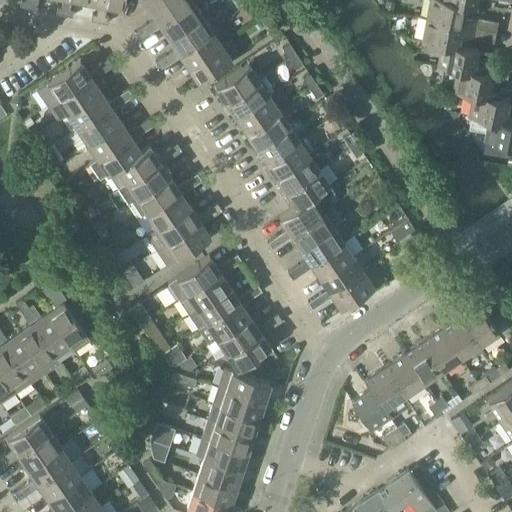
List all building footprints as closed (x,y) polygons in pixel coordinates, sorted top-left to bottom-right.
[(37,2),(34,1),(29,0),(20,0),(20,5),(36,8),(37,2)] [(89,0),(99,2),(96,13),(105,15),(107,4),(103,3),(103,0),(89,0)] [(154,0),(148,4),(156,16),(146,22),(151,30),(160,23),(158,20),(188,0),(154,0)] [(168,35),(201,13),(192,0),(188,0),(158,20),(160,23),(168,35)] [(431,0),(428,16),(478,26),(480,17),(465,14),(468,3),(468,2),(455,0),(431,0)] [(74,9),(70,8),(61,6),(57,6),(56,12),(72,15),(74,9)] [(268,25),(275,21),(268,10),(261,15),(268,25)] [(109,16),(105,15),(96,13),(92,12),(91,19),(108,22),(109,16)] [(201,13),(168,35),(176,46),(167,52),(171,59),(181,53),(178,49),(211,27),(201,13)] [(478,26),(428,16),(424,39),(443,42),(443,41),(460,44),(460,43),(462,32),(476,35),(478,26)] [(151,30),(146,22),(136,30),(141,37),(151,30)] [(188,64),(221,42),(211,27),(178,49),(181,53),(188,64)] [(439,63),(458,67),(458,66),(494,73),(507,75),(510,65),(477,58),(479,47),(460,43),(460,44),(443,41),(443,42),(439,63)] [(221,42),(188,64),(199,80),(232,58),(221,42)] [(289,57),(296,52),(290,42),(282,47),(289,57)] [(171,59),(167,52),(156,60),(161,67),(171,59)] [(296,52),(289,57),(296,67),(303,62),(296,52)] [(98,64),(103,71),(113,64),(108,57),(98,64)] [(80,58),(47,81),(37,87),(48,104),(91,75),(88,71),(80,58)] [(226,99),(259,77),(248,62),(215,84),(226,99)] [(103,71),(98,64),(88,71),(91,75),(48,104),(57,118),(67,111),(68,112),(101,90),(93,78),(103,71)] [(454,88),(473,92),(473,91),(504,97),(504,96),(506,87),(492,84),(494,73),(458,66),(458,67),(454,88)] [(309,87),(316,82),(310,72),(302,77),(309,87)] [(259,77),(226,99),(236,114),(269,92),(259,77)] [(316,82),(309,87),(316,97),(323,92),(316,82)] [(118,94),(123,101),(133,94),(128,87),(118,94)] [(101,90),(68,112),(78,127),(111,104),(108,100),(101,90)] [(469,113),(489,117),(489,116),(511,120),(511,110),(507,109),(509,97),(504,96),(504,97),(473,91),(473,92),(469,113)] [(269,92),(236,114),(246,129),(279,107),(269,92)] [(23,102),(18,94),(8,100),(16,111),(22,107),(23,102)] [(123,101),(118,94),(108,100),(111,104),(78,127),(88,142),(121,120),(113,108),(123,101)] [(329,117),(337,112),(330,102),(322,106),(329,117)] [(279,107),(246,129),(256,144),(289,122),(279,107)] [(337,112),(329,117),(336,127),(343,122),(337,112)] [(34,122),(30,116),(23,120),(28,126),(34,122)] [(511,120),(489,116),(489,117),(485,138),(511,143),(511,120)] [(138,124),(143,131),(153,124),(148,117),(138,124)] [(121,120),(88,142),(98,156),(131,134),(128,130),(121,120)] [(289,122),(256,144),(266,159),(299,137),(289,122)] [(143,131),(138,124),(128,130),(131,134),(98,156),(89,162),(100,177),(108,171),(108,172),(117,166),(141,149),(141,148),(133,137),(143,131)] [(49,140),(41,129),(34,134),(41,145),(49,140)] [(349,147),(357,142),(350,131),(342,136),(349,147)] [(299,137),(266,159),(276,174),(309,152),(299,137)] [(63,157),(54,142),(43,149),(53,164),(63,157)] [(168,148),(173,155),(182,149),(177,142),(168,148)] [(357,142),(349,147),(356,157),(363,152),(357,142)] [(149,143),(141,148),(141,149),(117,166),(108,172),(118,187),(160,159),(157,155),(149,143)] [(173,155),(168,148),(157,155),(160,159),(118,187),(128,202),(170,174),(162,162),(173,155)] [(309,152),(276,174),(286,189),(319,167),(309,152)] [(319,167),(286,189),(296,204),(313,193),(313,194),(330,183),(319,167)] [(86,185),(76,171),(64,180),(73,194),(86,185)] [(188,178),(192,185),(202,179),(197,172),(188,178)] [(170,174),(128,202),(138,216),(146,211),(147,211),(180,189),(177,185),(170,174)] [(192,185),(188,178),(177,185),(180,189),(147,211),(156,226),(190,204),(182,192),(192,185)] [(278,233),(283,240),(292,234),(290,230),(331,203),(325,194),(334,189),(330,183),(313,194),(313,193),(296,204),(279,215),(287,227),(278,233)] [(91,206),(87,199),(80,203),(85,210),(91,206)] [(208,208),(212,215),(222,209),(217,201),(208,208)] [(300,246),(333,223),(332,222),(340,217),(331,203),(290,230),(292,234),(300,246)] [(190,204),(146,233),(156,247),(158,246),(166,241),(200,219),(197,215),(190,204)] [(97,212),(92,205),(84,210),(89,218),(97,212)] [(212,215),(208,208),(197,215),(200,219),(166,241),(158,246),(169,262),(210,234),(202,222),(212,215)] [(333,223),(300,246),(307,257),(298,263),(303,270),(312,264),(310,261),(343,239),(333,223)] [(111,234),(105,226),(98,231),(103,239),(111,234)] [(283,240),(278,233),(267,241),(272,248),(283,240)] [(320,275),(353,253),(343,239),(310,261),(312,264),(320,275)] [(227,259),(232,266),(242,259),(237,252),(227,259)] [(217,265),(209,253),(168,281),(178,297),(220,269),(217,265)] [(353,253),(320,275),(328,287),(318,293),(323,300),(332,294),(330,291),(363,269),(353,253)] [(232,266),(227,259),(217,265),(220,269),(178,297),(189,312),(230,284),(222,273),(232,266)] [(303,270),(298,263),(288,270),(292,277),(303,270)] [(374,284),(363,269),(330,291),(332,294),(340,306),(374,284)] [(134,285),(144,279),(140,274),(130,280),(134,285)] [(47,309),(74,349),(90,338),(64,299),(67,297),(53,277),(41,284),(55,304),(47,309)] [(248,289),(253,296),(262,289),(257,282),(248,289)] [(230,284),(189,312),(198,327),(207,322),(241,299),(237,296),(230,284)] [(253,296),(248,289),(237,296),(241,299),(207,322),(198,327),(209,342),(217,337),(250,314),(242,303),(253,296)] [(323,300),(318,293),(308,300),(312,307),(323,300)] [(23,312),(30,307),(23,297),(15,301),(23,312)] [(139,322),(150,315),(140,300),(129,307),(139,322)] [(459,313),(479,342),(498,329),(479,300),(459,313)] [(30,307),(23,312),(29,321),(33,319),(59,359),(60,358),(74,349),(47,309),(36,317),(30,307)] [(268,319),(272,326),(282,319),(277,312),(268,319)] [(479,342),(459,313),(440,326),(460,355),(479,342)] [(250,314),(217,337),(227,352),(261,329),(257,325),(250,314)] [(17,329),(45,371),(61,360),(60,358),(59,359),(33,319),(29,321),(17,329)] [(272,326),(268,319),(257,325),(261,329),(227,352),(237,367),(270,345),(262,332),(272,326)] [(421,338),(441,367),(460,355),(440,326),(421,338)] [(45,371),(17,329),(6,337),(0,327),(0,340),(3,339),(31,380),(45,371)] [(441,367),(421,338),(402,351),(422,380),(441,367)] [(0,367),(16,391),(31,380),(3,339),(0,340),(0,367)] [(169,362),(175,364),(185,357),(176,342),(162,351),(169,362)] [(383,364),(403,393),(422,380),(402,351),(383,364)] [(191,354),(179,361),(181,366),(189,369),(197,363),(191,354)] [(97,375),(112,365),(106,357),(91,366),(97,375)] [(495,365),(499,371),(507,366),(503,359),(495,365)] [(364,377),(370,385),(371,385),(385,405),(386,405),(403,393),(383,364),(364,377)] [(218,384),(264,399),(270,381),(224,366),(218,384)] [(16,391),(0,367),(0,400),(0,401),(16,391)] [(182,381),(185,373),(173,369),(170,377),(182,381)] [(476,378),(480,384),(488,378),(484,372),(476,378)] [(185,373),(182,381),(194,385),(196,377),(185,373)] [(480,384),(476,378),(467,384),(471,390),(480,384)] [(501,418),(511,410),(511,381),(487,399),(501,418)] [(213,401),(258,416),(264,399),(218,384),(213,401)] [(391,412),(386,405),(385,405),(371,385),(370,385),(351,398),(370,427),(391,412)] [(88,403),(78,387),(66,395),(77,411),(88,403)] [(435,399),(441,407),(448,403),(442,395),(435,399)] [(172,411),(175,403),(163,399),(161,407),(172,411)] [(441,407),(435,399),(428,404),(434,412),(441,407)] [(258,416),(213,401),(207,418),(253,433),(258,416)] [(175,403),(172,411),(184,415),(186,407),(175,403)] [(511,435),(511,410),(501,418),(511,435)] [(4,454),(9,461),(19,454),(18,451),(51,429),(40,413),(6,435),(15,447),(4,454)] [(253,433),(207,418),(202,435),(247,450),(253,433)] [(151,437),(168,443),(174,426),(156,420),(151,437)] [(397,425),(403,433),(410,428),(404,420),(397,425)] [(403,433),(397,425),(382,435),(390,446),(405,436),(403,433)] [(470,439),(479,433),(474,427),(465,433),(470,439)] [(27,466),(60,444),(51,429),(18,451),(19,454),(27,466)] [(479,433),(470,439),(474,446),(483,440),(479,433)] [(247,450),(202,435),(196,452),(204,455),(204,454),(242,467),(247,450)] [(168,443),(151,437),(149,441),(153,456),(162,459),(168,443)] [(60,444),(27,466),(35,477),(24,484),(29,491),(39,484),(37,481),(70,458),(60,444)] [(0,466),(9,461),(4,454),(0,456),(0,466)] [(198,471),(236,483),(242,467),(204,454),(204,455),(198,471)] [(496,461),(491,455),(479,462),(484,469),(496,461)] [(47,496),(80,473),(70,458),(37,481),(39,484),(47,496)] [(150,473),(157,468),(150,458),(143,462),(150,473)] [(131,482),(138,477),(129,463),(121,468),(131,482)] [(495,477),(504,471),(500,465),(491,471),(495,477)] [(408,466),(377,488),(390,508),(391,508),(407,497),(417,511),(430,511),(436,508),(408,466)] [(157,468),(150,473),(156,483),(163,478),(157,468)] [(193,488),(231,500),(236,483),(198,471),(193,488)] [(504,471),(495,477),(500,484),(509,478),(504,471)] [(46,511),(58,511),(57,511),(91,489),(80,473),(47,496),(55,507),(46,511)] [(144,486),(139,479),(132,484),(137,491),(144,486)] [(29,491),(24,484),(15,490),(19,497),(29,491)] [(226,511),(231,500),(193,488),(186,507),(202,511),(226,511)] [(393,511),(391,508),(390,508),(377,488),(345,509),(346,511),(393,511)] [(87,511),(101,503),(91,489),(57,511),(58,511),(87,511)] [(106,511),(101,503),(87,511),(106,511)]
